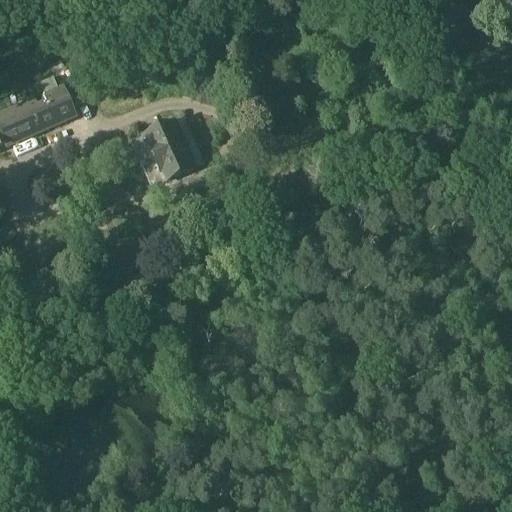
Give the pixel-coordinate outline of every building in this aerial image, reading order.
[(37,107),(1,122),(10,145),(74,117),(64,95),(43,104),(44,106),(38,109),(37,107)] [(1,122),(0,122),(0,149),(10,145),(1,122)] [(206,167),(185,122),(174,127),(195,172),(206,167)] [(174,127),(145,140),(131,147),(152,191),(165,185),(166,185),(195,172),(174,127)] [(222,230),(210,236),(210,243),(221,264),(237,256),(226,234),(224,235),(222,230)] [(191,315),(170,325),(180,346),(196,338),(200,336),(191,315)] [(196,338),(180,346),(183,353),(199,345),(196,338)] [(199,345),(183,353),(204,399),(220,392),(199,345)]
